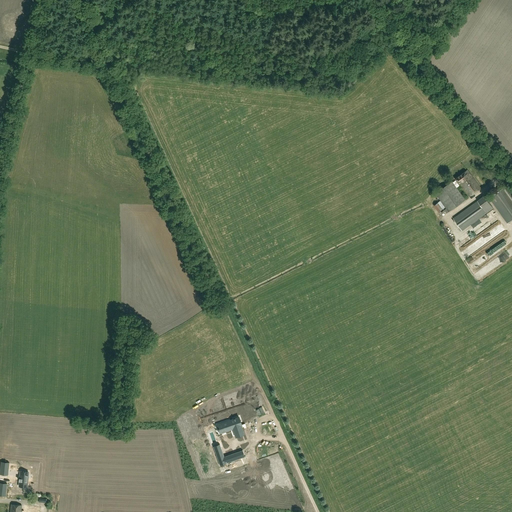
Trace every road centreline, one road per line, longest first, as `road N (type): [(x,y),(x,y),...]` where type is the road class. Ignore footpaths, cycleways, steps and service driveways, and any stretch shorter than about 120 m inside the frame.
road 1 (track): [(220,302),(78,0)]
road 2 (track): [(461,0),(422,67),(511,173)]
road 3 (track): [(0,170),(45,0)]
